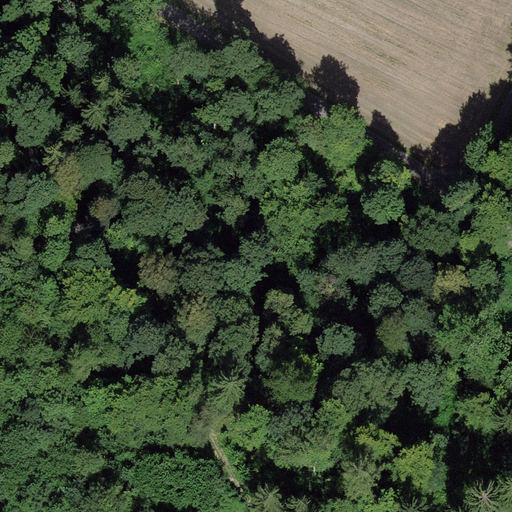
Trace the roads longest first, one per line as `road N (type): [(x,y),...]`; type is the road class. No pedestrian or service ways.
road 1 (track): [(511,70),(454,191),(157,0)]
road 2 (track): [(26,481),(98,424),(189,392)]
road 3 (track): [(26,481),(157,511)]
